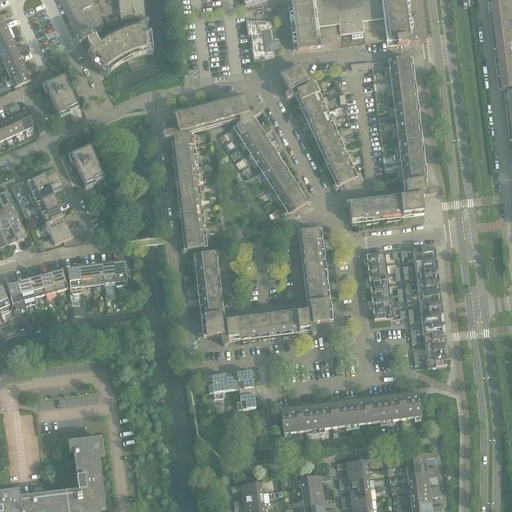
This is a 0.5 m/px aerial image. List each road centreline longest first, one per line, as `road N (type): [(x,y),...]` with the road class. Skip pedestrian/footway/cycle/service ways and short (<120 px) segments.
road 1 (residential): [(363,350),(186,371),(151,98)]
road 2 (residential): [(0,397),(104,378),(123,511)]
road 3 (residential): [(47,144),(90,252),(0,273)]
road 4 (tertiary): [(497,511),(484,307)]
road 5 (tertiary): [(470,309),(485,439),(484,511)]
road 6 (residential): [(508,199),(484,11)]
road 7 (tertiary): [(438,50),(459,232)]
road 8 (tertiary): [(473,230),(450,49)]
road 9 (residential): [(426,51),(290,61),(259,84)]
road 10 (residential): [(325,208),(369,185),(357,79)]
road 11 (residential): [(325,208),(259,84)]
road 12 (residential): [(100,121),(48,0)]
